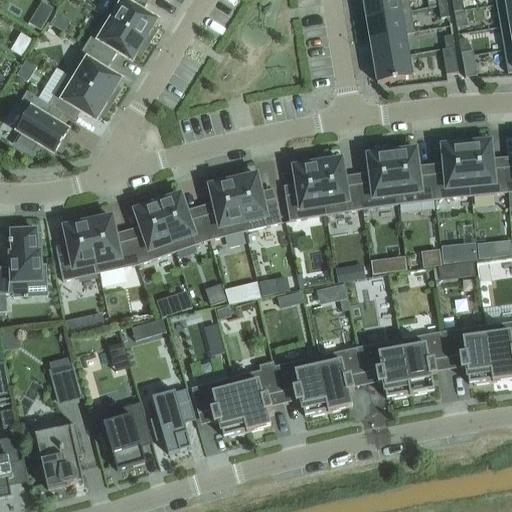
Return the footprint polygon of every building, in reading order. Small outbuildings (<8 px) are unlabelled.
[(156,23),(141,14),(147,4),(140,0),(113,0),(103,18),(147,45),(155,32),(152,30),(156,23)] [(410,13),(408,0),(362,0),(366,21),(410,13)] [(436,0),(438,9),(446,7),(444,0),(436,0)] [(453,14),(461,13),(459,1),(451,2),(453,14)] [(511,4),(496,7),(499,30),(511,27),(511,4)] [(49,38),(62,15),(50,7),(36,31),(49,38)] [(438,9),(440,21),(448,19),(446,7),(438,9)] [(414,34),(410,13),(366,21),(369,42),(404,36),(405,37),(414,35),(414,34)] [(468,28),(466,14),(456,16),(458,30),(468,28)] [(147,45),(103,18),(84,47),(111,64),(117,53),(132,62),(136,56),(139,58),(147,45)] [(503,52),(511,50),(511,27),(499,30),(503,52)] [(223,33),(201,91),(225,100),(247,42),(223,33)] [(373,63),(408,57),(405,37),(404,36),(369,42),(373,63)] [(453,49),(451,37),(443,38),(445,51),(453,49)] [(469,53),(467,41),(458,42),(460,54),(469,53)] [(119,83),(105,74),(111,64),(84,47),(66,77),(111,104),(119,91),(115,89),(119,83)] [(457,74),(453,50),(441,51),(445,76),(457,74)] [(511,50),(503,52),(507,76),(511,74),(511,50)] [(477,77),(472,53),(460,55),(465,79),(477,77)] [(408,57),(373,63),(376,86),(412,80),(408,57)] [(111,104),(66,77),(48,107),(52,109),(52,110),(74,123),(81,113),(95,122),(99,115),(103,117),(111,104)] [(68,134),(46,120),(52,110),(52,109),(48,107),(26,93),(19,106),(25,109),(12,130),(21,135),(15,146),(32,156),(39,146),(54,155),(57,151),(60,153),(68,140),(65,138),(68,134)] [(262,105),(268,129),(278,127),(272,103),(262,105)] [(265,128),(263,118),(245,121),(247,131),(265,128)] [(493,171),(492,160),(490,143),(488,143),(488,144),(484,144),(483,141),(465,143),(471,199),(507,195),(505,169),(493,171)] [(471,199),(465,143),(447,145),(448,148),(444,148),(443,148),(441,148),(443,165),(444,175),(431,177),(434,202),(471,199)] [(419,178),(415,151),(413,151),(391,154),(398,207),(434,202),(431,177),(419,178)] [(398,207),(391,154),(389,155),(389,152),(373,154),(373,157),(369,157),(367,157),(369,174),(370,184),(358,186),(361,212),(362,212),(398,207)] [(345,188),(341,161),(339,161),(339,162),(317,165),(325,217),(361,212),(358,186),(345,188)] [(325,217),(317,165),(315,166),(314,163),(299,165),(299,168),(295,169),(294,169),(293,169),(296,186),(297,196),(285,198),(289,223),(325,217)] [(262,203),(256,177),(254,177),(255,177),(250,178),(249,176),(232,180),(245,234),(281,225),(275,200),(262,203)] [(245,234),(232,180),(214,184),(215,187),(211,188),(210,187),(209,188),(213,205),(215,214),(202,218),(209,243),(245,234)] [(189,222),(186,213),(180,196),(178,197),(174,199),(173,196),(158,201),(159,204),(157,205),(174,255),(209,243),(202,218),(189,222)] [(174,255),(157,205),(136,212),(135,212),(134,212),(140,229),(143,238),(130,242),(138,267),(174,255)] [(117,245),(111,219),(109,219),(87,224),(98,276),(137,268),(138,267),(130,242),(117,245)] [(98,276),(87,224),(85,225),(84,222),(69,225),(70,228),(66,229),(65,229),(65,228),(63,229),(69,256),(57,258),(62,284),(98,276)] [(9,269),(0,269),(0,296),(12,296),(12,286),(46,284),(45,267),(40,267),(39,254),(37,254),(37,250),(40,250),(40,236),(36,236),(36,232),(32,232),(32,228),(14,229),(14,233),(10,233),(11,243),(9,244),(9,247),(11,247),(11,255),(9,255),(9,269)] [(491,247),(478,248),(480,261),(492,260),(491,247)] [(349,270),(338,272),(340,285),(351,283),(349,270)] [(346,300),(339,302),(341,313),(348,311),(346,300)] [(511,324),(484,328),(492,385),(511,381),(511,324)] [(144,346),(174,342),(172,328),(142,332),(144,346)] [(492,385),(484,328),(442,334),(446,360),(458,358),(460,372),(466,371),(468,386),(473,386),(473,387),(492,385)] [(434,362),(446,360),(442,334),(399,342),(410,398),(434,394),(431,378),(437,377),(434,362)] [(410,398),(399,342),(357,350),(362,375),(375,373),(377,387),(383,386),(386,401),(390,400),(391,402),(410,398)] [(122,344),(107,349),(111,361),(125,356),(122,344)] [(350,378),(362,375),(357,350),(315,359),(328,415),(352,410),(348,394),(354,393),(350,378)] [(328,415),(315,359),(274,369),(280,394),(292,391),(295,405),(301,404),(304,419),(309,418),(309,419),(328,415)] [(268,397),(280,394),(274,369),(273,364),(258,368),(260,373),(232,380),(247,435),(270,429),(266,413),(272,412),(268,397)] [(82,401),(83,400),(73,365),(72,365),(73,367),(50,373),(58,404),(81,398),(82,401)] [(247,435),(232,380),(191,391),(197,416),(210,412),(213,426),(219,425),(223,439),(227,438),(228,440),(247,435)] [(195,422),(186,391),(175,395),(174,393),(151,400),(157,420),(149,422),(155,444),(163,441),(167,457),(178,454),(179,454),(191,451),(186,435),(184,426),(195,422)] [(145,465),(140,449),(137,439),(147,436),(147,437),(149,436),(140,405),(100,417),(105,435),(102,435),(106,452),(110,451),(116,473),(132,468),(145,465)] [(13,411),(0,413),(0,418),(2,431),(16,428),(13,411)] [(57,431),(34,437),(36,446),(34,446),(35,460),(40,459),(47,492),(81,484),(82,485),(83,485),(77,461),(82,459),(75,427),(70,428),(70,426),(56,427),(57,431)] [(18,464),(13,439),(0,441),(0,502),(11,500),(7,481),(13,480),(10,466),(18,464)]
